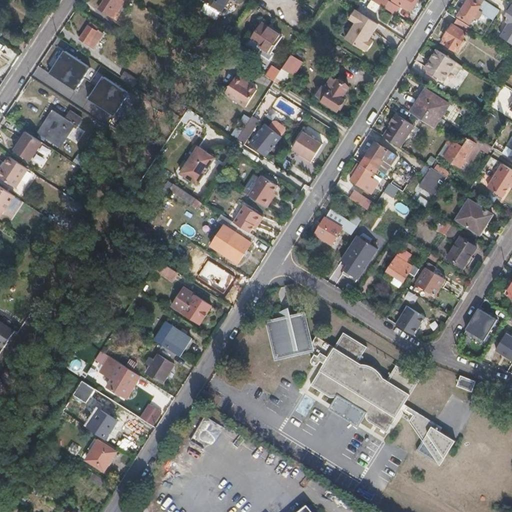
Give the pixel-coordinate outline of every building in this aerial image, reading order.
[(107,0),(100,12),(113,20),(123,4),(125,6),(128,0),(107,0)] [(235,0),(205,0),(205,1),(209,3),(205,10),(217,19),(228,0),(235,0)] [(400,6),(395,14),(405,21),(410,12),(408,10),(414,0),(391,0),(392,0),(400,6)] [(485,10),(489,4),(482,0),(466,0),(456,16),(469,24),(480,7),(485,10)] [(485,10),(496,17),(500,11),(489,4),(485,10)] [(369,38),(379,23),(355,9),(349,18),(356,22),(345,38),(362,49),(363,48),(368,50),(373,41),(369,38)] [(511,45),(511,13),(508,11),(502,20),(508,24),(500,37),(511,45)] [(474,31),(447,13),(444,19),(453,25),(445,36),(451,40),(447,46),(455,51),(459,45),(464,47),(474,31)] [(281,37),(261,23),(251,38),(260,44),(259,47),(270,55),(281,37)] [(158,40),(164,44),(174,29),(167,24),(158,40)] [(105,37),(90,27),(81,42),(93,49),(98,40),(102,42),(105,37)] [(451,40),(445,36),(441,42),(447,46),(451,40)] [(455,51),(459,54),(464,47),(459,45),(455,51)] [(442,81),(455,60),(436,47),(423,68),(442,81)] [(281,70),(280,71),(273,82),(285,89),(301,63),(291,56),(282,70),(281,70)] [(265,76),(273,82),(280,71),(271,66),(265,76)] [(244,80),(236,75),(224,94),(245,108),(256,90),(243,82),(244,80)] [(325,88),(324,87),(317,97),(337,111),(344,100),(341,98),(348,87),(337,79),(335,81),(331,78),(325,88)] [(120,97),(110,91),(101,105),(114,113),(121,102),(119,100),(120,97)] [(417,103),(411,113),(436,129),(451,105),(429,92),(421,105),(417,103)] [(467,120),(477,127),(483,118),(464,105),(459,112),(468,118),(467,120)] [(84,121),(71,114),(66,122),(55,115),(42,136),(60,148),(65,140),(67,142),(75,130),(77,131),(84,121)] [(393,123),(384,137),(401,148),(415,125),(397,114),(391,122),(393,123)] [(234,132),(239,135),(250,118),(245,115),(234,132)] [(255,121),(250,118),(239,135),(243,138),(255,121)] [(271,121),(268,125),(281,134),(283,131),(271,121)] [(279,136),(281,134),(268,125),(252,147),(265,157),(280,137),(279,136)] [(303,130),(295,143),(315,156),(323,142),(303,130)] [(31,163),(43,145),(25,133),(17,146),(19,147),(16,153),(31,163)] [(445,160),(453,165),(464,147),(450,138),(446,144),(452,148),(445,160)] [(492,138),(488,145),(492,148),(496,141),(492,138)] [(469,140),(464,147),(453,165),(460,170),(467,159),(476,145),(469,140)] [(362,164),(374,173),(381,163),(388,167),(396,155),(376,142),(362,164)] [(304,157),(311,162),(315,156),(295,143),(293,147),(301,152),(305,155),(304,157)] [(481,149),(476,145),(467,159),(472,163),(481,149)] [(215,159),(197,147),(179,174),(197,187),(215,159)] [(78,158),(75,163),(80,166),(83,162),(78,158)] [(0,179),(17,190),(29,172),(10,159),(5,167),(7,168),(0,179)] [(374,173),(362,164),(351,181),(364,189),(369,182),(371,183),(376,176),(373,175),(374,173)] [(511,182),(511,170),(502,164),(487,188),(503,197),(511,183),(511,182)] [(432,194),(444,175),(436,170),(431,167),(419,186),(432,194)] [(364,189),(371,193),(381,177),(374,173),(373,175),(376,176),(371,183),(369,182),(364,189)] [(260,176),(247,196),(266,208),(270,201),(267,199),(276,186),(260,176)] [(203,204),(173,185),(169,190),(200,210),(204,204),(203,204)] [(0,221),(5,213),(7,213),(16,198),(0,187),(0,221)] [(349,199),(367,208),(371,199),(352,191),(349,199)] [(490,224),(494,217),(469,201),(457,220),(478,234),(486,222),(490,224)] [(244,205),(232,223),(249,233),(254,224),(258,226),(263,218),(244,205)] [(342,228),(352,235),(358,227),(333,210),(316,235),(332,245),(342,228)] [(249,233),(232,223),(222,216),(218,222),(236,233),(222,254),(239,265),(256,238),(249,233)] [(340,261),(346,264),(342,272),(359,281),(377,248),(355,236),(340,261)] [(481,250),(463,238),(450,257),(468,269),(481,250)] [(173,254),(166,249),(159,261),(165,265),(173,254)] [(409,273),(415,277),(420,270),(414,266),(413,267),(396,257),(386,272),(394,278),(391,283),(399,289),(409,273)] [(171,282),(177,272),(165,265),(159,261),(153,271),(171,282)] [(199,277),(195,284),(206,291),(210,284),(222,292),(232,276),(214,264),(204,280),(199,277)] [(430,271),(431,269),(428,267),(417,285),(436,297),(445,280),(430,271)] [(200,325),(211,307),(183,289),(172,307),(184,314),(184,315),(200,325)] [(268,312),(269,317),(260,319),(267,355),(304,348),(307,350),(304,355),(313,360),(314,358),(318,360),(304,382),(322,394),(332,392),(360,409),(361,419),(380,431),(392,413),(403,420),(416,439),(410,449),(433,465),(449,440),(434,431),(436,426),(398,402),(414,377),(391,363),(382,377),(377,374),(371,368),(362,362),(352,359),(361,344),(338,329),(328,344),(311,333),(305,341),(299,310),(287,313),(285,307),(268,312)] [(426,318),(408,307),(397,324),(416,334),(426,318)] [(498,321),(479,309),(467,327),(487,339),(498,321)] [(165,323),(154,341),(179,357),(191,339),(165,323)] [(0,348),(4,351),(14,336),(0,326),(0,348)] [(511,338),(506,335),(496,351),(511,361),(511,338)] [(159,345),(156,350),(176,363),(179,358),(159,345)] [(105,354),(102,352),(89,371),(96,376),(103,364),(100,362),(105,354)] [(159,355),(155,361),(151,358),(146,365),(150,368),(147,374),(162,384),(175,365),(159,355)] [(136,374),(131,371),(109,356),(100,371),(112,379),(108,385),(123,395),(132,379),(137,382),(140,377),(136,374)] [(136,362),(131,371),(136,374),(142,366),(136,362)] [(474,393),(478,383),(462,377),(458,387),(474,393)] [(95,390),(83,381),(73,396),(72,399),(76,401),(78,398),(87,404),(95,390)] [(101,410),(89,428),(106,439),(117,421),(101,410)] [(145,414),(141,420),(152,427),(155,421),(145,414)] [(52,446),(45,441),(26,471),(33,476),(52,446)] [(98,441),(86,460),(104,472),(116,453),(98,441)]
